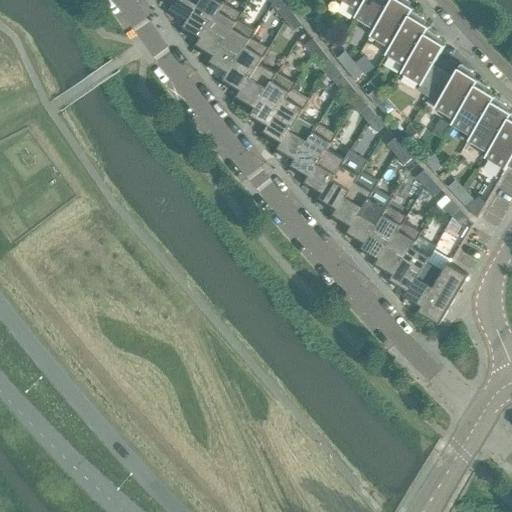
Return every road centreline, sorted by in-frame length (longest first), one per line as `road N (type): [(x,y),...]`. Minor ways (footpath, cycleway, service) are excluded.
road 1 (residential): [(478,421),(259,179),(126,0)]
road 2 (secondary): [(185,511),(66,389),(0,301)]
road 3 (secondary): [(0,378),(122,511)]
road 4 (residential): [(511,244),(490,295),(511,366)]
